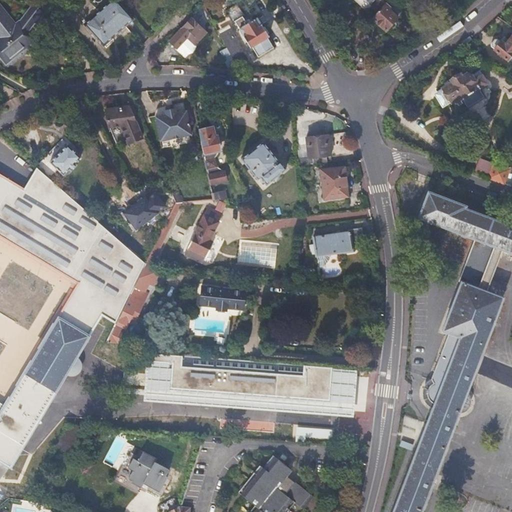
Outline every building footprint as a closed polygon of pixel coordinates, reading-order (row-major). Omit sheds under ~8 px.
[(124,28),(137,14),(121,0),(110,0),(89,23),(108,41),(122,26),(124,28)] [(385,29),(397,16),(390,9),(392,7),(389,4),(387,3),(385,4),(380,0),(378,0),(374,5),(378,9),(372,16),(385,29)] [(397,16),(403,11),(392,1),(389,4),(392,7),(390,9),(397,16)] [(36,41),(29,33),(21,22),(16,25),(2,6),(0,3),(0,29),(2,33),(0,34),(0,56),(4,62),(25,45),(27,48),(36,41)] [(36,25),(44,13),(39,10),(31,5),(23,17),(25,19),(35,24),(36,25)] [(252,46),(258,56),(273,47),(267,37),(269,36),(257,17),(251,20),(250,19),(245,22),(242,17),(243,17),(238,8),(230,13),(235,22),(236,22),(250,47),(252,46)] [(29,33),(35,24),(25,19),(21,22),(29,33)] [(180,30),(169,42),(183,53),(184,53),(186,55),(188,53),(190,53),(194,49),(194,47),(195,45),(195,44),(205,32),(190,19),(180,30)] [(233,60),(238,68),(249,61),(230,28),(219,34),(226,47),(233,60)] [(494,51),(511,62),(511,33),(511,34),(505,44),(500,41),(500,42),(496,40),(494,40),(491,45),(491,48),(495,50),(494,51)] [(226,64),(233,60),(226,47),(219,50),(226,64)] [(485,75),(481,69),(472,74),(473,75),(470,77),(468,73),(463,77),(461,74),(451,81),(452,83),(432,95),(441,109),(452,102),(456,108),(464,102),(467,108),(478,101),(473,93),(486,84),(482,77),(485,75)] [(189,134),(185,109),(174,110),(174,106),(172,106),(164,107),(163,107),(163,112),(153,113),(157,138),(189,134)] [(139,139),(129,110),(120,111),(119,108),(106,109),(109,127),(120,127),(127,146),(139,139)] [(199,154),(199,155),(199,159),(202,175),(202,179),(203,183),(203,185),(219,183),(219,181),(218,173),(211,168),(210,158),(215,152),(213,138),(211,139),(210,129),(200,130),(196,131),(196,136),(199,154)] [(308,137),(307,164),(326,162),(326,156),(330,156),(329,137),(308,137)] [(256,174),(261,183),(282,172),(277,163),(276,164),(263,140),(240,152),(253,176),(256,174)] [(63,142),(36,167),(45,176),(49,179),(57,171),(63,176),(69,171),(71,173),(76,167),(75,166),(81,160),(69,146),(68,147),(65,144),(63,142)] [(477,173),(488,177),(493,164),(481,159),(477,173)] [(502,182),(511,186),(511,166),(510,166),(508,169),(493,164),(488,177),(502,182)] [(346,196),(344,167),(321,168),(323,197),(337,197),(346,196)] [(152,173),(155,182),(162,180),(158,171),(152,173)] [(0,231),(28,258),(53,281),(76,302),(78,304),(79,304),(82,298),(78,296),(82,290),(101,302),(112,284),(101,278),(103,275),(114,281),(125,260),(95,243),(86,258),(70,249),(79,233),(35,207),(26,222),(10,213),(19,197),(0,186),(0,231)] [(166,192),(170,204),(177,203),(172,190),(166,192)] [(511,225),(476,212),(461,207),(462,204),(420,191),(409,218),(468,242),(453,281),(454,282),(435,333),(444,336),(451,339),(434,384),(430,384),(427,385),(424,387),(422,389),(421,391),(421,394),(422,397),(423,400),(426,402),(428,403),(428,404),(402,470),(386,511),(419,511),(442,454),(474,370),(501,297),(485,291),(491,275),(498,253),(511,258),(511,225)] [(204,193),(205,201),(217,199),(216,192),(204,193)] [(117,220),(132,231),(146,211),(130,201),(117,220)] [(217,202),(215,211),(223,213),(225,204),(217,202)] [(170,204),(142,265),(149,266),(177,203),(170,204)] [(207,242),(218,215),(203,209),(183,258),(201,266),(211,244),(207,242)] [(349,245),(362,242),(360,228),(346,230),(346,232),(312,238),(315,256),(350,250),(349,245)] [(0,231),(0,460),(10,466),(47,403),(65,373),(69,375),(72,375),(76,374),(79,371),(80,370),(81,366),(81,364),(81,361),(79,358),(76,355),(88,334),(64,320),(58,317),(69,299),(75,302),(78,304),(76,302),(53,281),(28,258),(0,231)] [(124,304),(111,334),(108,341),(115,341),(117,336),(121,337),(123,337),(125,334),(124,331),(130,318),(134,320),(141,305),(143,306),(147,297),(140,294),(146,282),(150,284),(155,273),(142,266),(124,304)] [(240,311),(241,291),(198,288),(196,308),(213,309),(212,312),(223,313),(223,310),(240,311)] [(58,317),(64,320),(75,302),(69,299),(58,317)] [(179,348),(152,344),(152,352),(179,354),(179,348)] [(345,392),(356,392),(357,383),(346,382),(345,392)] [(130,396),(142,398),(144,386),(132,384),(130,396)] [(143,486),(158,493),(171,467),(142,453),(138,461),(133,459),(127,469),(133,472),(128,482),(142,488),(143,486)] [(282,511),(292,499),(300,507),(310,494),(287,475),(291,469),(276,457),(266,470),(264,468),(242,495),(259,508),(255,511),(282,511)]
